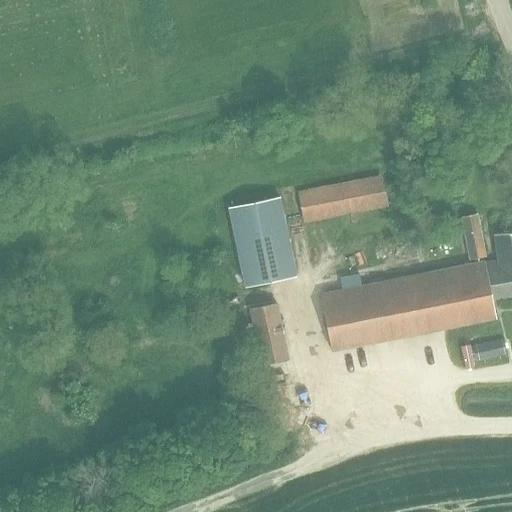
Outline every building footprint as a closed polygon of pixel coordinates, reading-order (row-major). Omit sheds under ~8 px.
[(207,85),(190,89),(194,109),(212,104),(207,85)] [(298,191),(304,222),(388,206),(382,174),(298,191)] [(244,286),(296,275),(279,195),(228,206),(244,286)] [(469,259),(485,256),(476,213),(460,217),(469,259)] [(489,298),(511,294),(511,230),(493,233),(497,260),(482,262),(482,261),(361,286),(343,289),(319,294),(330,349),(493,317),(489,298)] [(359,274),(341,278),(343,289),(361,286),(359,274)] [(261,363),(287,358),(276,303),(249,309),(261,363)]
